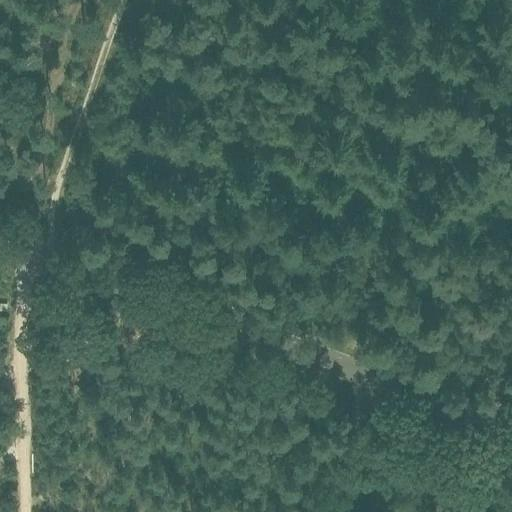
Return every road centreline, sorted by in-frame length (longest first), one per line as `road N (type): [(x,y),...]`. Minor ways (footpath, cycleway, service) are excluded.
road 1 (tertiary): [(511,422),(0,241)]
road 2 (track): [(133,0),(31,253),(26,386)]
road 3 (track): [(26,386),(28,511)]
